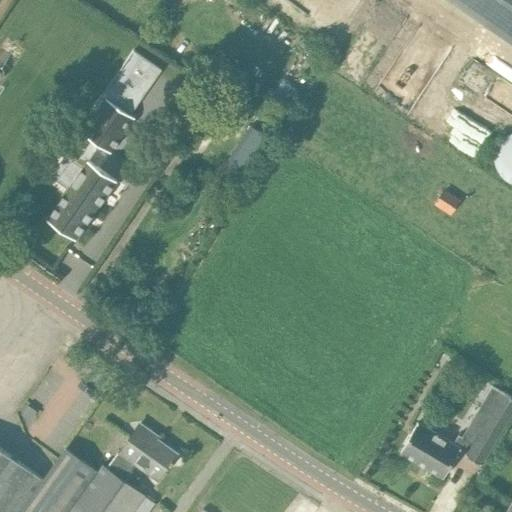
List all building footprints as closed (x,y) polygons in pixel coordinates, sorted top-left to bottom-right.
[(511,0),(451,0),(511,42),(511,0)] [(133,50),(101,96),(106,99),(83,133),(110,153),(135,118),(130,114),(161,70),(133,50)] [(483,157),(496,129),(447,106),(441,119),(422,110),(414,125),(483,157)] [(231,160),(249,171),(272,134),(253,122),(231,160)] [(511,132),(508,135),(504,138),(501,141),(498,145),(496,149),(495,154),(494,158),(495,163),(496,168),(498,172),(501,176),(504,179),(508,182),(511,183),(511,132)] [(68,187),(46,219),(75,239),(94,212),(117,180),(88,159),(81,154),(62,182),(68,187)] [(446,191),(437,204),(450,213),(459,201),(446,191)] [(458,434),(453,442),(418,422),(400,451),(444,477),(459,450),(483,464),(511,413),(511,396),(492,384),(462,436),(458,434)] [(108,468),(124,480),(137,462),(159,478),(177,454),(150,435),(152,432),(139,423),(120,450),(121,451),(108,468)] [(44,478),(0,446),(0,511),(147,511),(155,502),(124,480),(108,468),(103,465),(98,471),(66,448),(44,478)]
